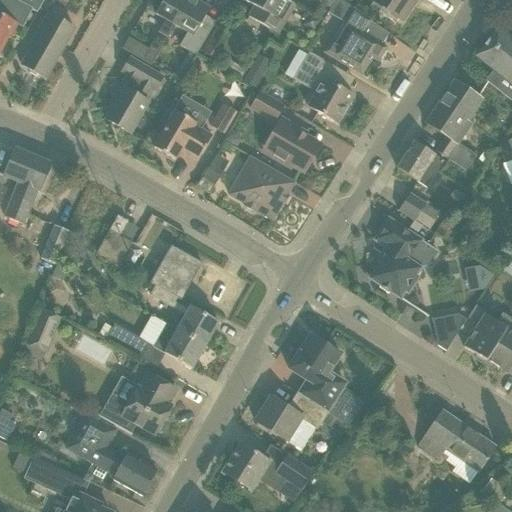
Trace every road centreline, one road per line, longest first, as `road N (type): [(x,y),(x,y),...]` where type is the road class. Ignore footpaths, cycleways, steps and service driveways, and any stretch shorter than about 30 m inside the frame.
road 1 (residential): [(297,280),(479,0)]
road 2 (unclassified): [(297,280),(50,138)]
road 3 (residential): [(166,511),(297,280)]
road 4 (residential): [(511,419),(297,280)]
road 5 (residential): [(50,138),(128,0)]
